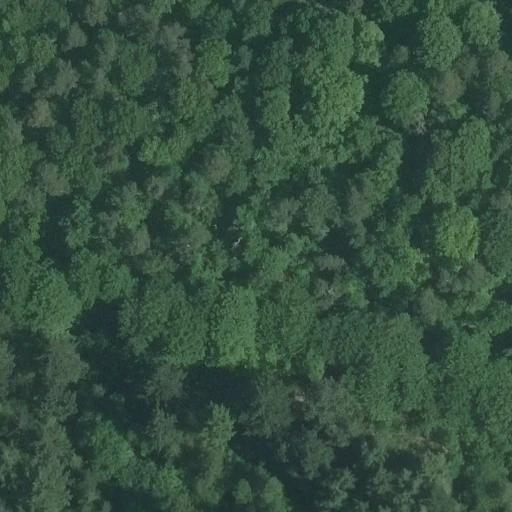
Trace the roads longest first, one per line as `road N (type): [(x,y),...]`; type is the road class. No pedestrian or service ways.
road 1 (track): [(511,399),(330,359),(344,120),(318,67),(320,0)]
road 2 (track): [(330,359),(0,292)]
